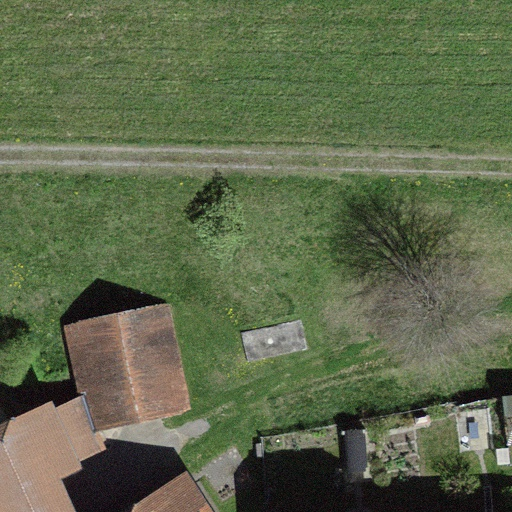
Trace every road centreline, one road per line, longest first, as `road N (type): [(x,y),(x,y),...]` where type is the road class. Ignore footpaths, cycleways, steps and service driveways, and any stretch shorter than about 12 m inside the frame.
road 1 (track): [(0,161),(511,168)]
road 2 (track): [(38,511),(266,399),(511,323)]
